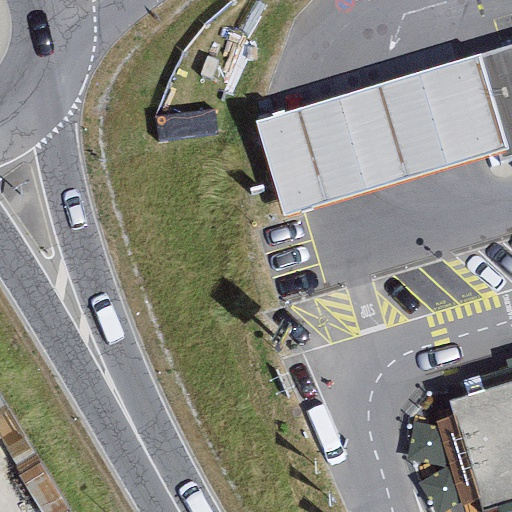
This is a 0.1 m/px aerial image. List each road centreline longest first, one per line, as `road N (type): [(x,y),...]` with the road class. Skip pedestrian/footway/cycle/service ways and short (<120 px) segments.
road 1 (primary): [(181,511),(136,406),(41,88)]
road 2 (primary): [(0,247),(176,511)]
